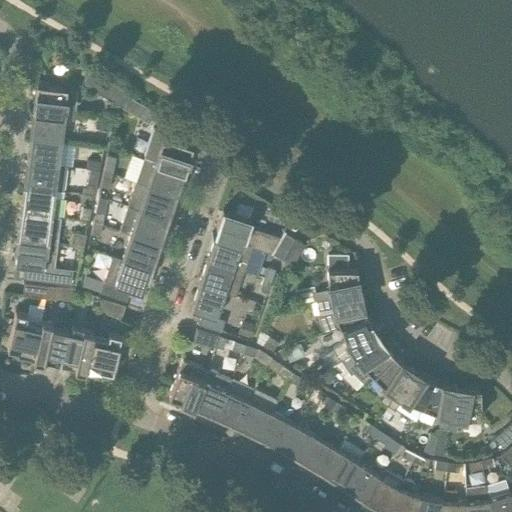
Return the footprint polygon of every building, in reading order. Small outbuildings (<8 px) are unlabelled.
[(96,91),(117,104),(124,92),(102,80),(96,91)] [(33,109),(34,109),(63,112),(73,114),(76,93),(66,91),(67,86),(37,82),(33,109)] [(139,116),(146,105),(124,92),(117,104),(139,116)] [(31,135),(60,138),(63,112),(34,109),(31,135)] [(121,227),(131,231),(164,127),(154,124),(144,155),(133,151),(125,176),(136,180),(121,227)] [(28,160),(57,164),(60,138),(31,135),(28,160)] [(155,160),(183,170),(184,170),(192,144),(164,135),(155,160)] [(105,169),(113,172),(116,156),(107,154),(105,169)] [(85,192),(94,194),(98,170),(96,169),(98,158),(92,157),(85,192)] [(25,186),(53,189),(57,164),(28,160),(25,186)] [(147,185),(174,194),(183,170),(155,160),(147,185)] [(101,186),(110,188),(113,172),(105,169),(101,186)] [(139,209),(166,218),(174,194),(147,185),(139,209)] [(21,211),(50,215),(53,189),(25,186),(21,211)] [(80,218),(89,220),(91,208),(83,206),(80,218)] [(215,233),(241,242),(249,217),(223,208),(215,233)] [(94,220),(102,223),(104,211),(96,209),(94,220)] [(131,234),(158,243),(166,218),(139,209),(131,234)] [(18,237),(47,240),(50,215),(21,211),(18,237)] [(91,233),(100,234),(102,223),(94,220),(91,233)] [(69,245),(82,248),(85,234),(72,231),(69,245)] [(272,252),(282,258),(294,237),(284,232),(272,252)] [(207,258),(233,267),(241,242),(215,233),(207,258)] [(123,258),(150,267),(158,243),(131,234),(123,258)] [(47,240),(18,237),(14,263),(26,265),(25,277),(52,280),(58,242),(47,240)] [(282,258),(293,265),(305,244),(294,237),(282,258)] [(150,267),(123,258),(115,282),(104,279),(100,291),(126,300),(131,288),(142,292),(150,267)] [(199,282),(225,291),(233,267),(207,258),(199,282)] [(264,277),(272,280),(276,268),(268,265),(264,277)] [(316,300),(358,290),(357,266),(328,267),(328,282),(327,283),(328,288),(314,291),(316,300)] [(260,289),(268,291),(272,280),(264,277),(260,289)] [(22,294),(46,297),(48,285),(24,282),(22,294)] [(225,291),(199,282),(191,308),(202,312),(198,323),(221,331),(225,319),(216,316),(225,291)] [(340,325),(367,312),(358,292),(360,291),(360,290),(358,290),(316,300),(317,308),(332,305),(333,311),(334,311),(340,325)] [(98,309),(121,316),(125,305),(102,297),(98,309)] [(7,347),(33,353),(41,321),(26,318),(27,312),(15,309),(7,347)] [(340,358),(341,359),(379,334),(378,333),(376,335),(367,312),(340,325),(346,338),(345,339),(348,344),(327,358),(331,363),(340,358)] [(33,357),(57,363),(67,324),(41,318),(41,321),(33,353),(33,357)] [(85,365),(92,333),(93,330),(67,324),(57,363),(84,369),(85,365)] [(193,339),(216,347),(219,335),(197,327),(193,339)] [(92,333),(85,365),(112,371),(121,333),(109,330),(107,337),(92,333)] [(362,363),(373,373),(393,352),(377,336),(379,334),(341,359),(346,366),(358,358),(362,363)] [(232,348),(243,352),(246,343),(234,340),(232,348)] [(266,364),(271,357),(257,347),(246,343),(243,352),(254,355),(266,364)] [(380,400),(388,405),(412,366),(410,368),(393,352),(373,373),(384,384),(383,384),(388,388),(380,400)] [(288,378),(293,371),(271,357),(266,364),(278,372),(288,378)] [(403,397),(422,405),(433,377),(412,369),(413,367),(412,366),(388,405),(395,409),(403,397)] [(193,407),(194,405),(204,378),(179,368),(168,394),(193,404),(192,406),(193,407)] [(288,378),(298,385),(303,378),(293,371),(288,378)] [(439,427),(448,429),(455,386),(433,377),(422,405),(419,413),(433,418),(436,411),(442,412),(439,427)] [(194,405),(216,414),(226,388),(204,378),(194,405)] [(455,384),(455,386),(448,429),(457,430),(459,416),(465,417),(465,416),(481,415),(480,386),(456,386),(457,384),(455,384)] [(216,414),(238,424),(250,399),(226,388),(216,414)] [(322,400),(332,407),(336,400),(326,393),(322,400)] [(238,424),(260,435),(272,410),(250,399),(238,424)] [(332,407),(342,414),(347,407),(336,400),(332,407)] [(260,435),(281,446),(294,422),(272,410),(260,435)] [(511,420),(495,437),(503,446),(511,437),(511,420)] [(281,446),(303,458),(316,433),(294,422),(281,446)] [(375,436),(380,429),(370,422),(365,429),(375,436)] [(375,436),(385,443),(390,435),(380,429),(375,436)] [(303,458),(323,471),(338,447),(316,433),(303,458)] [(344,484),(359,460),(365,450),(344,437),(338,447),(323,471),(344,484)] [(401,454),(412,459),(416,451),(405,446),(401,454)] [(509,464),(511,461),(511,454),(507,449),(501,455),(509,464)] [(412,459),(423,465),(427,457),(416,451),(412,459)] [(483,467),(495,464),(493,456),(481,459),(483,467)] [(435,468),(447,469),(448,461),(436,459),(435,468)] [(471,470),(483,467),(481,459),(469,461),(471,470)] [(344,484),(364,498),(379,473),(359,460),(344,484)] [(459,471),(465,471),(465,462),(460,462),(448,461),(447,469),(459,471)] [(364,498),(388,511),(400,486),(405,475),(386,463),(379,473),(364,498)] [(388,511),(389,511),(416,511),(421,494),(400,486),(388,511)] [(442,511),(467,511),(467,499),(455,499),(455,489),(445,488),(444,498),(442,511)] [(492,511),(511,511),(511,491),(511,489),(489,496),(492,511)] [(416,511),(442,511),(444,498),(421,494),(416,511)] [(467,511),(492,511),(489,496),(467,499),(467,511)]
